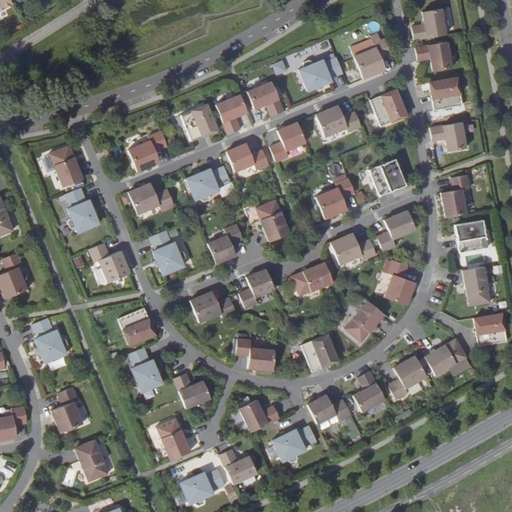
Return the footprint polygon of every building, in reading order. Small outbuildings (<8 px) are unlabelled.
[(9,0),(0,0),(0,10),(11,4),(9,0)] [(424,25),(411,27),(413,40),(445,35),(440,9),(421,12),(424,25)] [(353,57),(362,79),(384,70),(380,58),(392,53),(386,38),(373,44),(375,48),(353,57)] [(446,42),(414,48),(417,61),(430,59),(432,72),(451,68),(446,42)] [(342,73),(336,57),(323,63),(322,60),(312,64),(311,62),(308,60),(303,62),(302,66),(303,68),(297,70),(307,91),(316,88),(321,85),(330,82),(329,79),(342,73)] [(456,77),(428,82),(433,110),(461,106),(456,77)] [(270,82),(246,92),(253,110),(265,105),(270,117),(283,112),(270,82)] [(406,116),(395,90),(369,101),(380,127),(406,116)] [(239,95),(215,105),(227,135),(239,130),(234,117),(246,112),(239,95)] [(217,131),(206,104),(180,115),(191,142),(217,131)] [(337,106),(314,115),(323,137),(346,128),(347,132),(360,127),(354,112),(342,117),(337,106)] [(460,122),(428,128),(431,141),(444,139),(446,152),(465,148),(460,122)] [(296,123),(276,131),(281,142),(269,147),(275,162),(287,157),(285,151),(304,143),(296,123)] [(166,146),(160,132),(147,137),(149,141),(127,150),(136,172),(159,163),(154,152),(166,146)] [(245,143),(225,152),(233,172),(253,164),(255,170),(268,165),(262,150),(250,155),(245,143)] [(82,179),(68,145),(48,154),(62,187),(82,179)] [(102,149),(107,159),(112,157),(107,147),(102,149)] [(405,185),(394,159),(368,170),(379,196),(405,185)] [(209,169),(185,179),(194,200),(199,198),(200,200),(203,202),(208,200),(209,196),(208,195),(218,190),(217,188),(230,182),(223,166),(210,171),(209,169)] [(452,191),(440,193),(444,218),(465,214),(461,190),(468,188),(466,175),(450,178),(452,191)] [(354,193),(348,178),(335,184),(336,188),(314,197),(323,219),(346,210),(341,198),(354,193)] [(149,183),(127,192),(136,215),(158,205),(160,210),(173,204),(167,189),(154,195),(149,183)] [(80,188),(64,195),(69,208),(67,209),(70,218),(69,219),(66,222),(69,227),(72,228),(74,227),(76,233),(98,224),(94,214),(92,209),(88,200),(85,201),(80,188)] [(361,193),(354,196),(358,204),(365,201),(361,193)] [(0,236),(13,231),(0,199),(0,236)] [(288,234),(274,200),(254,208),(268,242),(288,234)] [(406,211),(383,220),(388,232),(376,237),(382,252),(394,247),(392,239),(414,230),(406,211)] [(482,220),(453,225),(458,253),(487,248),(482,220)] [(242,239),(236,224),(223,230),(226,236),(206,244),(215,264),(235,256),(230,244),(242,239)] [(165,231),(149,237),(154,250),(152,251),(156,261),(158,266),(162,275),(183,266),(181,261),(183,260),(185,257),(183,252),(179,251),(177,252),(173,242),(171,243),(165,231)] [(351,233),(329,242),(338,265),(360,256),(362,260),(375,255),(369,239),(356,244),(351,233)] [(103,243),(88,249),(94,263),(98,261),(107,283),(129,274),(120,251),(108,256),(103,243)] [(0,274),(0,288),(4,299),(26,290),(17,268),(22,266),(16,253),(1,259),(6,272),(0,274)] [(482,253),(465,256),(466,264),(483,262),(482,253)] [(75,268),(82,266),(80,256),(72,258),(75,268)] [(407,266),(391,260),(387,274),(391,275),(383,297),(406,306),(414,283),(402,279),(407,266)] [(332,283),(323,262),(290,277),(298,296),(332,283)] [(483,267),(461,270),(468,306),(489,302),(483,267)] [(273,290),(265,269),(245,277),(250,289),(238,294),(244,309),(256,304),(254,298),(273,290)] [(216,303),(211,291),(189,301),(198,323),(220,314),(222,318),(235,312),(228,298),(216,303)] [(383,315),(366,301),(343,329),(360,343),(383,315)] [(143,308),(117,319),(128,345),(154,335),(143,308)] [(501,313),(473,318),(478,347),(506,341),(501,313)] [(40,354),(44,363),(66,354),(63,349),(66,348),(67,345),(65,339),(62,339),(60,339),(56,330),(53,331),(48,318),(32,325),(37,338),(34,339),(38,348),(40,354)] [(337,361),(326,334),(300,345),(311,372),(337,361)] [(272,371),(274,350),(249,348),(250,340),(236,339),(235,355),(248,356),(247,369),(272,371)] [(455,339),(423,357),(434,376),(466,357),(455,339)] [(143,348),(127,354),(132,367),(130,369),(134,378),(132,379),(130,382),(132,387),(135,388),(137,387),(140,392),(161,383),(151,359),(149,361),(143,348)] [(425,377),(414,356),(392,368),(399,379),(387,386),(395,400),(407,393),(405,389),(425,377)] [(369,372),(357,378),(363,390),(352,396),(361,412),(384,400),(369,372)] [(185,373),(172,379),(185,408),(209,399),(202,381),(190,386),(185,373)] [(50,411),(60,433),(82,424),(73,402),(77,400),(72,387),(57,394),(62,406),(50,411)] [(325,395),(306,405),(316,424),(335,415),(338,420),(350,414),(343,400),(331,406),(325,395)] [(255,400),(238,408),(250,432),(279,418),(273,406),(261,412),(255,400)] [(27,423),(24,407),(10,410),(12,416),(0,418),(0,440),(16,438),(14,425),(27,423)] [(174,418),(155,427),(169,460),(189,452),(174,418)] [(280,436),(271,441),(281,462),(287,459),(288,461),(291,463),(296,460),(297,457),(295,455),(305,450),(304,448),(316,441),(308,426),(296,432),(294,429),(285,434),(280,436)] [(94,440),(74,448),(88,482),(108,474),(94,440)] [(231,450),(218,455),(232,485),(256,474),(248,456),(236,461),(231,450)] [(68,469),(65,484),(72,485),(75,470),(68,469)] [(188,479),(179,483),(188,504),(194,502),(195,504),(197,506),(203,503),(204,500),(203,498),(212,494),(211,491),(224,486),(217,469),(204,475),(203,472),(193,477),(188,479)]
